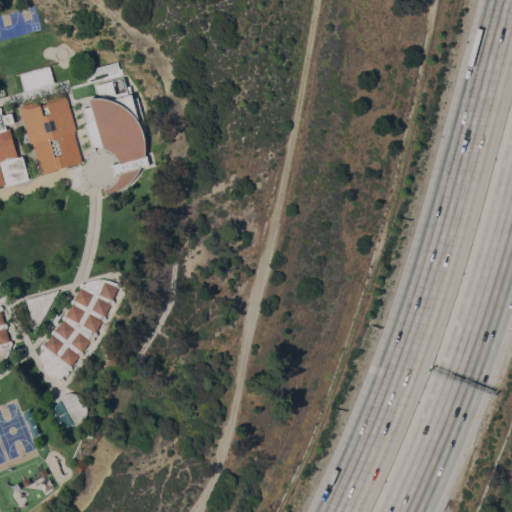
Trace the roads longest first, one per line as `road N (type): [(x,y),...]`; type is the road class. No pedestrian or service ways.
road 1 (motorway): [(508,0),(428,292),(338,511)]
road 2 (motorway): [(444,403),(511,191)]
